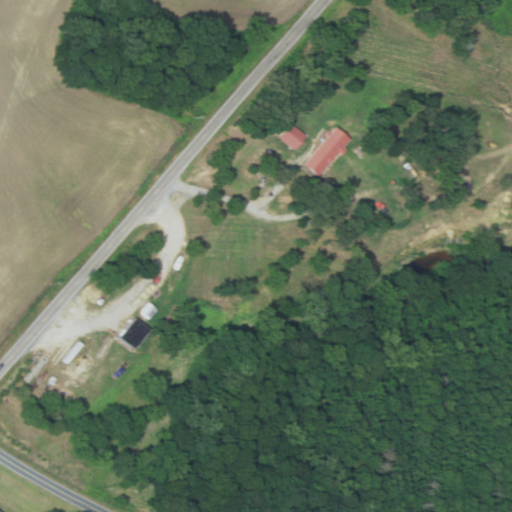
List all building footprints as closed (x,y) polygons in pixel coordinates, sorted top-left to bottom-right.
[(291,149),(276,136),(288,122),(303,135),(291,149)] [(316,175),(301,163),(332,125),(347,138),(341,145),(343,148),(338,154),(335,152),(316,175)] [(366,148),(360,153),(356,149),(362,144),(366,148)] [(454,189),(443,189),(444,168),(456,169),(454,189)] [(145,319),(137,312),(146,301),(154,308),(145,319)] [(130,348),(116,336),(132,317),(146,329),(130,348)]
